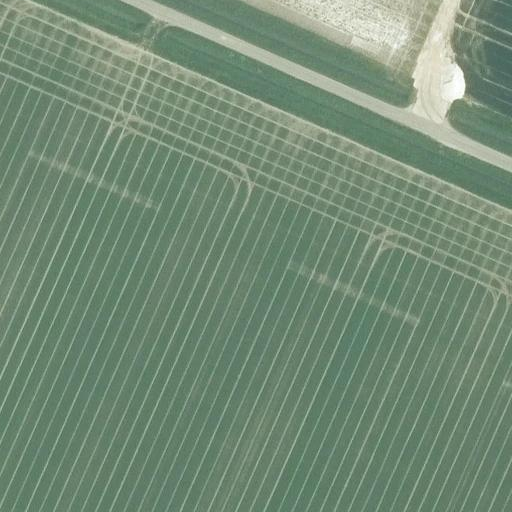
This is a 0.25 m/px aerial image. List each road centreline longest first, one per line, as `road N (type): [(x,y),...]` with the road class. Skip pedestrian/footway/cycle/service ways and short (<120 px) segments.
road 1 (unclassified): [(511,164),(134,0)]
road 2 (track): [(453,0),(426,65),(419,124)]
